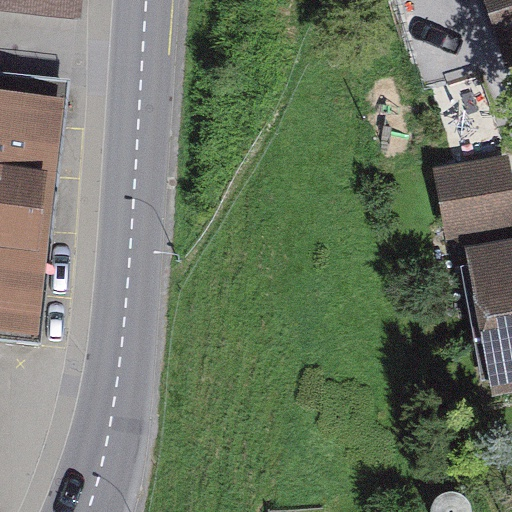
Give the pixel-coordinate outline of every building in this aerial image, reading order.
[(71,0),(0,0),(71,8),(71,0)] [(511,0),(496,0),(511,49),(511,0)] [(52,113),(0,107),(0,319),(26,322),(52,113)] [(511,203),(504,164),(441,176),(451,231),(511,219),(511,203)] [(511,243),(474,251),(500,381),(511,378),(511,243)]
